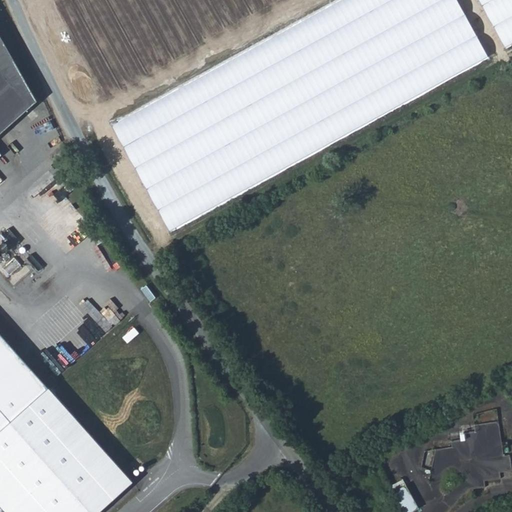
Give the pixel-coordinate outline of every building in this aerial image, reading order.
[(459,0),(344,0),(113,122),(171,233),(493,59),(459,0)] [(511,49),(511,0),(476,0),(505,53),(511,49)] [(0,130),(29,103),(0,44),(0,130)] [(0,511),(10,511),(17,506),(22,511),(102,511),(143,473),(0,323),(0,511)] [(503,473),(511,470),(511,455),(505,432),(498,408),(478,414),(476,430),(464,433),(463,439),(455,441),(455,445),(436,451),(433,478),(443,475),(450,476),(451,479),(461,476),(465,490),(476,487),(487,488),(487,482),(503,477),(503,473)] [(406,486),(394,493),(403,511),(413,511),(419,509),(406,486)]
